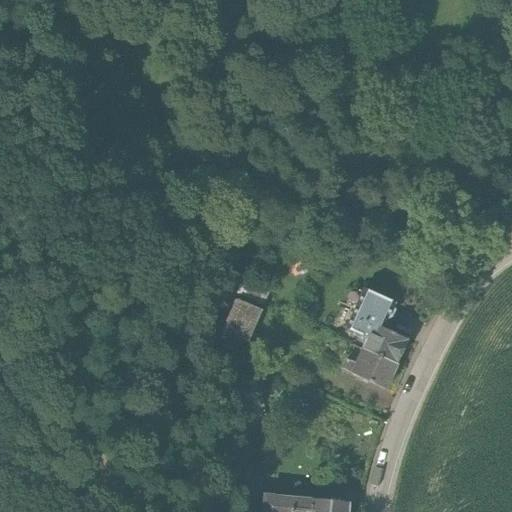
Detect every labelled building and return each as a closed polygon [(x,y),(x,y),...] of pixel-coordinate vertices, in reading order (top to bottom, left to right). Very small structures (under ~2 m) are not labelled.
[(245,280),(239,295),(263,306),(270,292),(245,280)] [(345,330),(366,339),(372,326),(381,330),(385,320),(390,318),(393,310),(391,306),(392,303),(363,290),(345,330)] [(261,312),(236,301),(223,333),(226,335),(221,346),(242,355),(261,312)] [(406,340),(381,330),(372,326),(366,339),(361,351),(395,366),(406,340)] [(395,366),(361,351),(355,365),(346,361),(342,371),(384,390),(395,366)] [(257,383),(233,388),(240,423),(265,418),(257,383)] [(212,402),(203,404),(207,428),(218,426),(212,402)] [(277,436),(261,436),(261,464),(277,464),(277,436)] [(254,464),(241,443),(224,454),(237,474),(236,475),(227,476),(230,500),(250,499),(250,475),(254,464)] [(345,511),(347,502),(264,496),(262,511),(345,511)]
